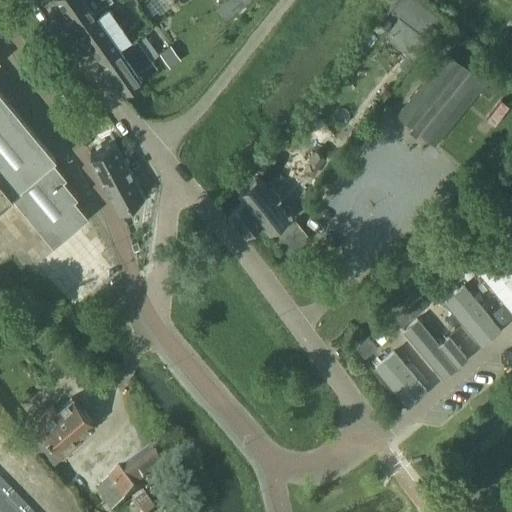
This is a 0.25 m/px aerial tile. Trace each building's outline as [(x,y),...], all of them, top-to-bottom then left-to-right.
[(89,7),(98,0),(58,0),(79,29),(97,16),(96,15),(96,16),(89,7)] [(415,0),(399,0),(393,8),(428,36),(441,20),(415,0)] [(114,42),(101,23),(111,16),(105,9),(96,15),(97,16),(79,29),(100,60),(128,40),(124,35),(114,42)] [(128,40),(100,60),(123,92),(144,77),(151,72),(157,68),(134,36),(128,40)] [(169,45),(159,53),(168,66),(178,59),(169,45)] [(434,144),(478,89),(488,97),(494,90),(485,83),(488,79),(478,72),(475,75),(446,52),(396,114),(434,144)] [(0,201),(9,193),(52,244),(87,215),(73,198),(76,195),(62,178),(65,176),(51,159),(54,156),(0,91),(0,201)] [(485,118),(493,124),(508,105),(500,99),(485,118)] [(300,140),(292,133),(284,144),(292,150),(300,140)] [(129,165),(115,138),(90,151),(104,178),(129,165)] [(315,150),(307,159),(316,166),(323,157),(315,150)] [(144,192),(129,165),(104,178),(119,205),(144,192)] [(257,177),(238,192),(244,199),(228,212),(245,235),(262,221),(268,229),(287,214),(257,177)] [(511,233),(511,214),(503,223),(511,233)] [(487,254),(478,244),(478,243),(466,254),(475,264),(487,254)] [(511,265),(505,258),(494,267),(488,259),(477,267),(511,310),(511,265)] [(441,274),(429,285),(438,295),(439,294),(450,285),(463,274),(454,264),(442,275),(441,274)] [(481,343),(500,327),(466,287),(447,303),(481,343)] [(401,326),(427,304),(419,294),(405,305),(404,305),(392,315),(392,316),(401,326)] [(40,326),(25,309),(12,320),(28,337),(40,326)] [(441,377),(466,356),(448,334),(439,342),(419,318),(403,331),(441,377)] [(397,329),(388,319),(376,330),(384,339),(397,329)] [(377,347),(368,336),(355,346),(356,347),(365,357),(377,347)] [(427,389),(394,347),(370,366),(403,407),(427,389)] [(78,435),(93,422),(72,397),(57,410),(53,405),(22,432),(51,465),(81,439),(78,435)] [(137,487),(141,485),(143,488),(146,486),(145,485),(161,473),(146,454),(96,492),(111,511),(113,511),(131,499),(141,511),(154,511),(155,511),(141,492),(137,487)] [(27,511),(0,483),(0,511),(27,511)]
